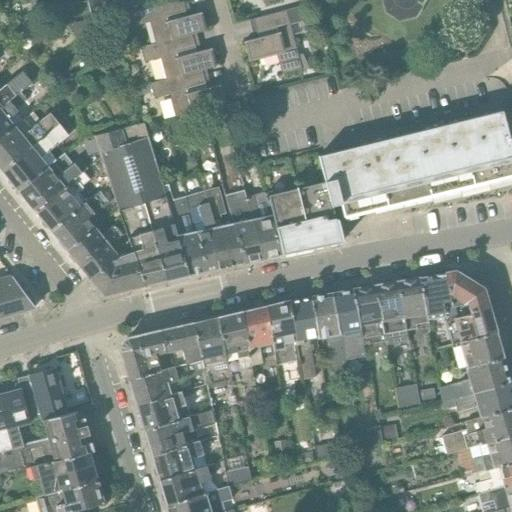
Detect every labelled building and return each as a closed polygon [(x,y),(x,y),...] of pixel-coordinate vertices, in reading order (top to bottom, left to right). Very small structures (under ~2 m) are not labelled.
[(156,43),(192,35),(205,32),(200,15),(202,14),(202,13),(192,16),(187,0),(173,0),(131,11),(135,26),(151,22),(156,43)] [(383,0),(386,13),(400,21),(415,17),(424,4),(417,0),(383,0)] [(246,43),(250,60),(277,53),(282,75),(309,68),(303,54),(298,55),(287,11),(249,21),(254,40),(244,42),(244,44),(246,43)] [(68,26),(80,43),(111,20),(110,16),(101,17),(68,26)] [(166,80),(202,71),(215,68),(210,51),(212,50),(212,49),(197,53),(192,35),(156,43),(141,47),(145,63),(160,59),(166,80)] [(202,71),(166,80),(151,84),(155,99),(170,95),(176,117),(225,104),(220,87),(222,86),(222,85),(207,89),(202,71)] [(0,109),(21,93),(32,84),(23,72),(0,90),(0,109)] [(0,140),(24,120),(16,110),(26,102),(25,101),(26,99),(21,93),(0,109),(0,140)] [(0,140),(0,168),(3,172),(67,121),(57,109),(31,130),(24,120),(0,140)] [(511,119),(505,121),(502,111),(358,147),(330,154),(319,157),(325,182),(276,194),(275,193),(274,192),(272,191),(270,192),(268,192),(267,194),(266,195),(266,197),(267,199),(267,201),(269,201),(271,205),(269,205),(283,255),(341,243),(331,201),(340,199),(340,200),(344,217),(373,211),(511,176),(511,119)] [(19,192),(54,163),(57,161),(49,152),(75,131),(67,121),(3,172),(19,192)] [(164,282),(187,277),(162,186),(144,124),(124,129),(112,132),(93,136),(100,158),(118,212),(142,204),(164,282)] [(19,192),(35,211),(85,173),(88,170),(80,160),(62,174),(54,163),(19,192)] [(243,264),(232,223),(223,225),(220,215),(225,214),(218,188),(210,189),(209,186),(212,185),(209,173),(209,172),(207,173),(199,175),(203,191),(224,269),(243,264)] [(51,231),(87,203),(79,193),(84,189),(82,187),(91,180),(85,173),(35,211),(51,231)] [(207,272),(185,196),(172,200),(168,184),(162,186),(187,277),(207,272)] [(243,264),(262,260),(246,199),(244,190),(224,196),(232,223),(243,264)] [(207,272),(224,269),(203,191),(197,193),(185,196),(207,272)] [(68,252),(95,228),(88,220),(110,204),(100,192),(87,203),(51,231),(68,252)] [(283,256),(283,255),(269,205),(259,208),(256,196),(254,197),(246,199),(262,260),(283,256)] [(142,288),(164,282),(142,204),(118,212),(121,220),(128,242),(142,288)] [(68,252),(91,280),(118,259),(113,253),(128,242),(121,220),(108,230),(101,223),(95,228),(68,252)] [(113,294),(142,288),(128,242),(113,253),(118,259),(91,280),(99,290),(113,294)] [(455,272),(448,274),(452,303),(469,300),(470,310),(488,307),(484,289),(455,272)] [(454,313),(452,303),(448,274),(445,274),(421,279),(427,318),(454,313)] [(0,317),(35,308),(12,277),(0,280),(0,317)] [(428,324),(427,318),(421,279),(398,283),(408,331),(417,330),(416,325),(428,324)] [(410,343),(408,331),(398,283),(376,287),(386,343),(386,346),(410,343)] [(376,344),(386,343),(376,287),(353,291),(360,330),(363,347),(376,344)] [(334,294),(345,359),(357,357),(356,353),(353,332),(360,330),(353,291),(334,294)] [(347,370),(345,359),(334,294),(311,299),(318,337),(318,340),(326,339),(332,373),(336,372),(347,370)] [(290,302),(299,362),(301,380),(312,378),(315,378),(309,339),(318,337),(311,299),(290,302)] [(275,367),(299,362),(290,302),(266,308),(274,358),(275,367)] [(451,345),(496,333),(488,307),(470,310),(472,315),(456,319),(453,319),(444,321),(447,331),(451,345)] [(261,361),(274,358),(266,308),(240,314),(252,369),(262,368),(261,361)] [(256,385),(252,369),(240,314),(216,319),(231,382),(232,389),(243,387),(246,398),(258,396),(256,385)] [(204,373),(207,387),(231,382),(216,319),(193,325),(204,373)] [(191,376),(204,373),(193,325),(163,332),(167,353),(171,370),(188,366),(191,376)] [(129,380),(171,370),(167,353),(163,332),(128,340),(121,352),(124,364),(129,380)] [(465,368),(503,358),(496,334),(496,333),(451,345),(434,350),(439,375),(465,368)] [(511,408),(511,394),(510,385),(503,358),(465,368),(468,379),(439,388),(442,403),(444,410),(456,407),(458,412),(476,407),(479,418),(511,408)] [(137,405),(173,395),(170,384),(178,382),(178,380),(191,376),(188,366),(171,370),(129,380),(137,405)] [(43,421),(68,414),(55,369),(44,372),(41,370),(35,372),(33,375),(30,376),(30,377),(18,380),(21,392),(30,423),(43,419),(43,421)] [(418,383),(397,387),(400,407),(421,404),(418,383)] [(30,468),(35,466),(30,444),(23,444),(18,427),(30,424),(30,423),(21,392),(0,397),(0,409),(16,471),(30,468)] [(145,431),(190,418),(181,393),(173,395),(137,405),(145,431)] [(479,445),(511,436),(511,408),(479,418),(465,422),(468,430),(442,437),(447,455),(466,450),(479,445)] [(0,468),(1,474),(16,471),(0,409),(0,468)] [(55,461),(89,454),(94,453),(91,443),(86,444),(84,437),(90,435),(88,430),(85,418),(80,419),(77,411),(68,414),(43,421),(49,441),(55,461)] [(152,456),(196,442),(193,431),(215,425),(213,415),(212,411),(190,418),(145,431),(152,456)] [(383,442),(381,429),(380,426),(358,432),(361,451),(383,445),(383,442)] [(480,473),(511,462),(511,436),(479,445),(482,456),(481,457),(482,458),(472,460),(476,474),(480,473)] [(160,482),(207,466),(203,452),(198,441),(196,442),(152,456),(160,482)] [(54,495),(97,482),(89,454),(55,461),(35,466),(30,468),(33,481),(39,480),(44,497),(54,494),(54,495)] [(479,495),(511,485),(511,462),(480,473),(482,482),(475,484),(479,495)] [(167,505),(209,493),(208,490),(202,492),(200,484),(211,481),(210,479),(219,477),(216,465),(207,466),(160,482),(167,505)] [(225,475),(229,487),(251,482),(248,471),(225,475)] [(41,511),(76,511),(103,504),(97,482),(54,495),(57,506),(41,511)] [(503,510),(511,506),(511,485),(479,495),(481,504),(493,501),(496,511),(503,510)] [(169,511),(221,511),(219,504),(233,500),(229,487),(209,493),(167,505),(169,511)]
